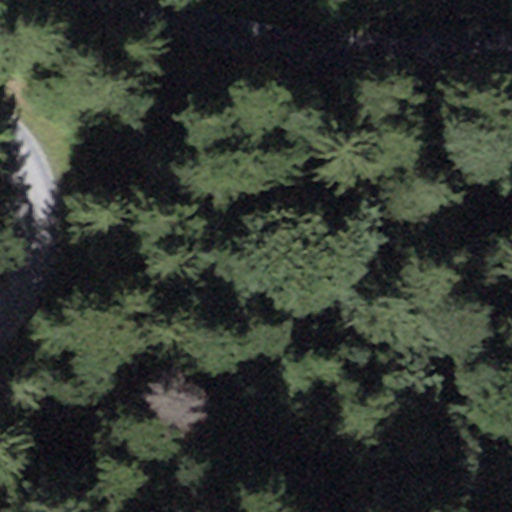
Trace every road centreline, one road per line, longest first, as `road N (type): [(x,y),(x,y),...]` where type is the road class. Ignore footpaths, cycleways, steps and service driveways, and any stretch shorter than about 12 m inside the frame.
road 1 (track): [(90,0),(290,40),(394,47),(511,39)]
road 2 (track): [(0,312),(39,240),(43,199),(28,159),(0,129)]
